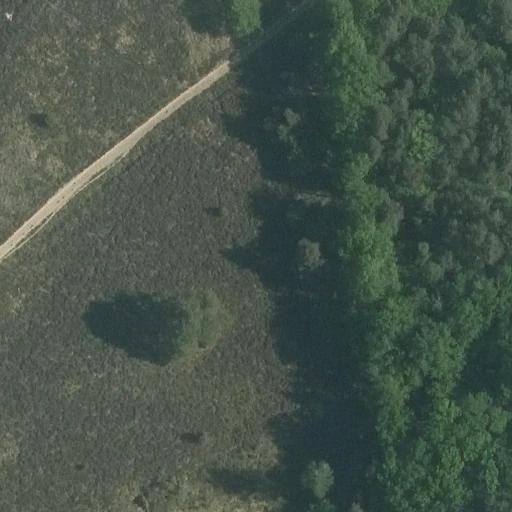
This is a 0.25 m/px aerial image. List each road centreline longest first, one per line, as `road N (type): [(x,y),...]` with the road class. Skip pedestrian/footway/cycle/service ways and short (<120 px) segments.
road 1 (track): [(313,0),(87,174),(0,254)]
road 2 (track): [(348,511),(353,471),(373,449),(411,431),(474,422),(511,380)]
